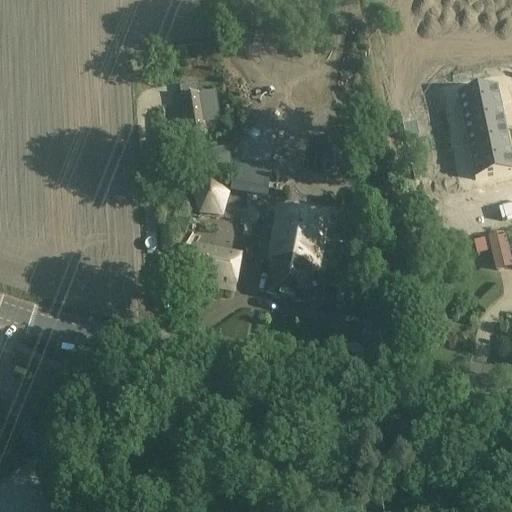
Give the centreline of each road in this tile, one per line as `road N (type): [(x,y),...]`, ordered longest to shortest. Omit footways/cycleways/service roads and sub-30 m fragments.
road 1 (secondary): [(511,410),(130,341),(0,306)]
road 2 (track): [(82,511),(5,396),(1,364)]
